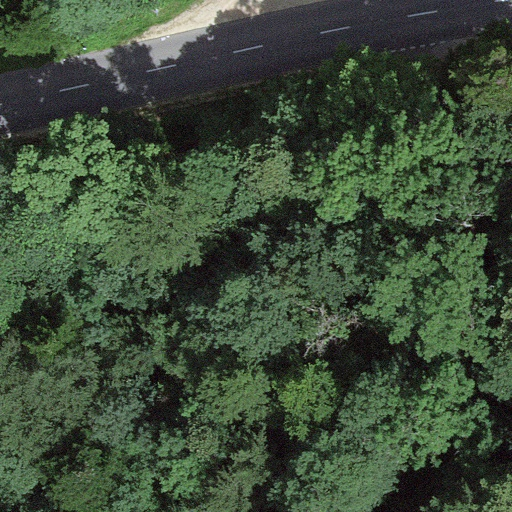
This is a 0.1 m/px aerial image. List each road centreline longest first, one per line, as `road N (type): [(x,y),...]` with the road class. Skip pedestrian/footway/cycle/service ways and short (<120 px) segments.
road 1 (secondary): [(0,108),(511,3)]
road 2 (track): [(320,37),(376,66),(146,189),(0,311)]
road 3 (track): [(511,62),(376,66)]
